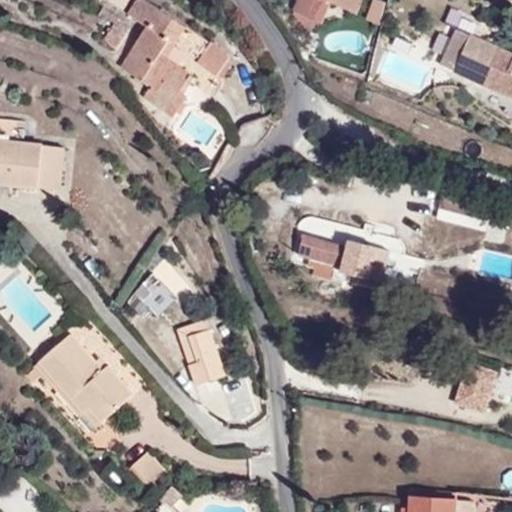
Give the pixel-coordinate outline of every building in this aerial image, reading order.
[(231,43),(151,0),(131,0),(125,11),(143,21),(119,70),(122,73),(130,76),(157,22),(207,50),(192,79),(216,92),(229,67),(223,62),(231,43)] [(297,0),(289,20),(312,30),(315,23),(320,25),(329,5),(354,16),(361,0),(297,0)] [(381,4),(372,0),(371,0),(363,20),(372,24),(381,4)] [(116,53),(128,26),(95,8),(81,35),(116,53)] [(174,114),(207,50),(157,22),(130,76),(129,78),(147,87),(142,97),(174,114)] [(442,65),(511,94),(511,53),(457,29),(442,65)] [(181,128),(208,142),(216,126),(189,112),(181,128)] [(74,140),(0,132),(0,174),(70,182),(74,140)] [(454,194),(456,185),(408,176),(404,203),(451,211),(495,222),(499,204),(454,194)] [(375,278),(384,252),(355,244),(353,249),(309,239),(304,258),(348,270),(348,277),(358,275),(375,278)] [(64,305),(4,253),(0,257),(0,311),(33,340),(64,305)] [(223,374),(207,316),(188,321),(198,359),(185,363),(191,383),(223,374)] [(198,359),(188,321),(174,324),(185,363),(198,359)] [(105,366),(71,329),(37,361),(50,377),(61,387),(70,378),(104,415),(132,388),(108,362),(105,366)] [(456,403),(467,407),(470,398),(479,400),(479,398),(486,400),(495,374),(468,365),(456,403)] [(104,415),(70,378),(61,387),(54,394),(68,411),(72,409),(90,429),(104,415)] [(483,412),(486,400),(479,398),(479,400),(470,398),(467,407),(483,412)] [(147,485),(165,469),(147,448),(128,463),(147,485)] [(0,472),(8,463),(0,455),(0,472)] [(451,511),(452,498),(411,496),(410,511),(451,511)]
